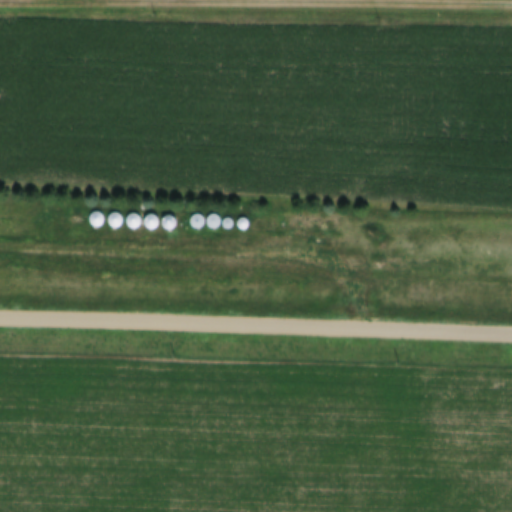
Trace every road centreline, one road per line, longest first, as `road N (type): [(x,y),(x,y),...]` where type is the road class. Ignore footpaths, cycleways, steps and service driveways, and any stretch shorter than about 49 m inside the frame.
road 1 (residential): [(511,333),(0,315)]
road 2 (track): [(511,4),(0,1)]
